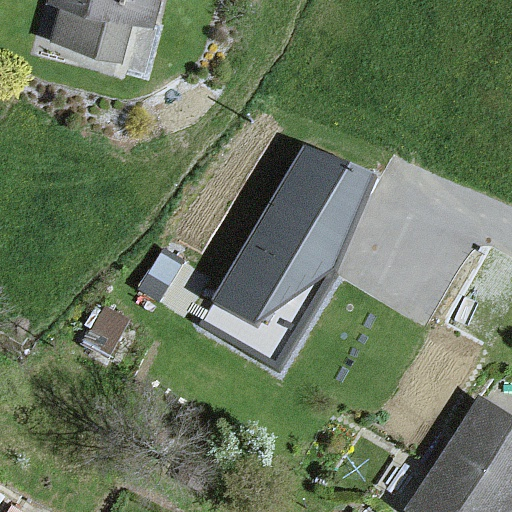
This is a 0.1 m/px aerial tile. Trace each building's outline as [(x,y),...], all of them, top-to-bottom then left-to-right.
[(56,5),(48,40),(110,56),(117,28),(144,35),(152,0),(44,0),(44,2),(56,5)] [(321,271),(366,174),(291,129),(168,310),(264,370),(321,271)] [(167,254),(146,243),(123,282),(144,294),(167,254)] [(74,340),(99,359),(124,326),(99,307),(74,340)] [(388,503),(400,511),(507,511),(511,506),(511,422),(468,391),(388,503)]
